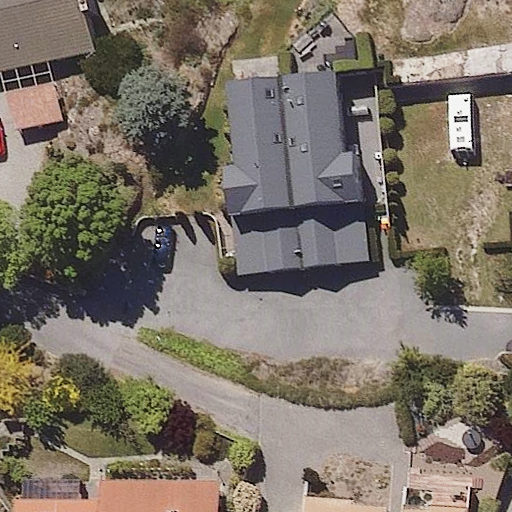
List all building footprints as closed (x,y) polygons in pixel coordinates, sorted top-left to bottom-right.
[(0,0),(0,68),(6,67),(19,128),(72,117),(60,56),(95,49),(84,0),(0,0)] [(511,20),(380,34),(385,84),(511,71),(511,20)] [(343,70),(237,79),(243,157),(226,158),(236,274),(371,263),(362,151),(350,152),(343,70)] [(511,94),(458,97),(460,131),(511,127),(511,94)] [(24,505),(24,511),(213,511),(214,461),(98,461),(97,505),(24,505)] [(308,511),(470,511),(471,510),(309,500),(308,511)]
